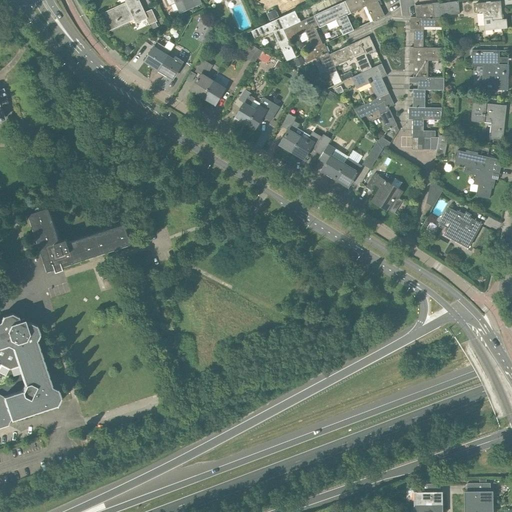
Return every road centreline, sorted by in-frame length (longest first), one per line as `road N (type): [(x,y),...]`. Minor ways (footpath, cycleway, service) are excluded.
road 1 (secondary): [(19,0),(98,87),(411,280)]
road 2 (primary): [(511,359),(109,511)]
road 3 (secondary): [(475,313),(446,287),(118,83)]
road 4 (primary): [(413,336),(75,511)]
road 5 (primary): [(166,511),(511,382)]
road 6 (residential): [(402,243),(132,78)]
road 7 (primary): [(279,511),(511,431)]
road 8 (residential): [(402,243),(421,210),(427,167),(403,149),(404,130)]
road 9 (residential): [(490,332),(474,295),(402,243)]
road 10 (secondary): [(454,314),(511,419)]
